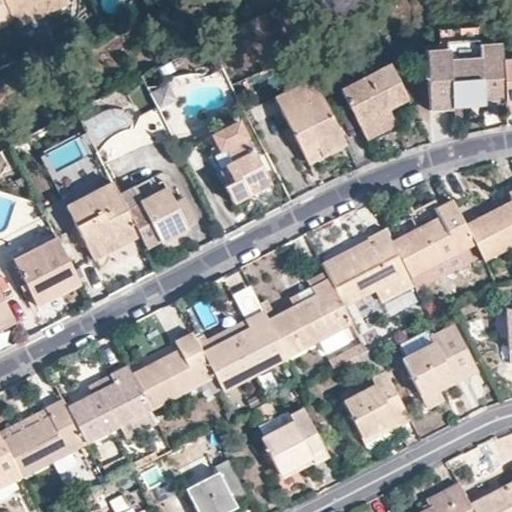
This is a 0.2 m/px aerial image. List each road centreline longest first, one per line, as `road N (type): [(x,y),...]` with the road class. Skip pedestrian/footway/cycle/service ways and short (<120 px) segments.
road 1 (residential): [(0,371),(393,175),(511,144)]
road 2 (residential): [(511,417),(312,511)]
